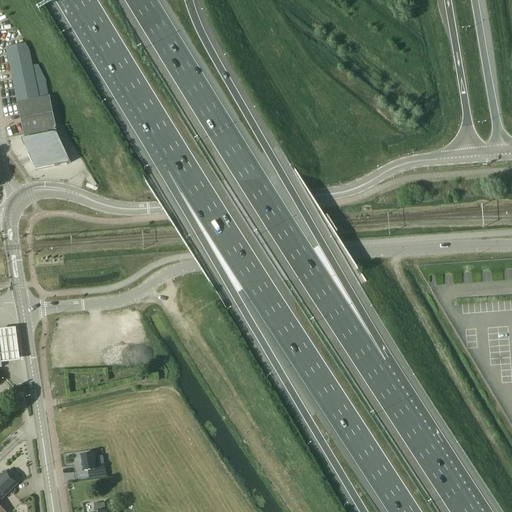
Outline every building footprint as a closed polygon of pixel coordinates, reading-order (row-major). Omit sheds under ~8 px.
[(39,134),(56,130),(49,97),(39,99),(30,52),(25,45),(6,48),(24,137),(39,134)] [(41,135),(22,139),(36,170),(71,163),(57,132),(49,134),(49,132),(40,133),(41,135)] [(3,331),(0,331),(0,340),(3,364),(7,364),(15,362),(21,362),(17,329),(11,330),(3,331)] [(84,472),(88,471),(88,473),(105,470),(104,464),(95,465),(93,454),(82,455),(82,457),(80,458),(81,463),(83,464),(84,472)] [(5,472),(0,477),(0,511),(5,511),(0,506),(0,501),(17,484),(16,484),(17,482),(15,479),(13,480),(10,477),(11,475),(9,473),(7,474),(5,472)]
